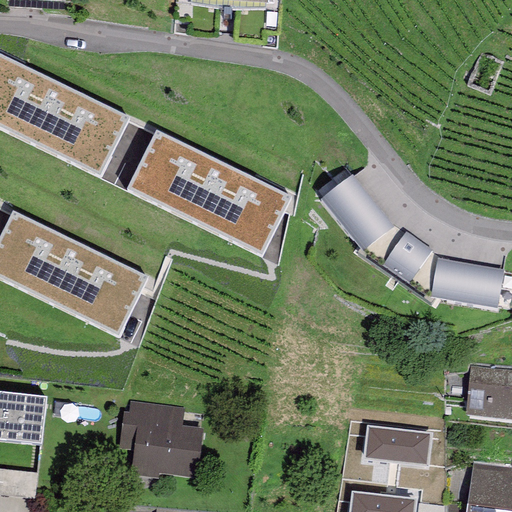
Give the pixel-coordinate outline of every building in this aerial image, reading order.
[(186,0),(187,2),(266,8),(266,0),(186,0)] [(129,117),(0,53),(0,128),(99,177),(129,117)] [(292,196),(157,129),(127,190),(262,256),(292,196)] [(394,226),(351,175),(321,200),(363,251),(394,226)] [(147,277),(13,211),(0,236),(0,279),(117,337),(147,277)] [(406,232),(382,265),(408,284),(432,251),(406,232)] [(503,269),(438,258),(431,298),(496,309),(503,269)] [(511,420),(511,369),(469,365),(464,416),(511,420)] [(0,391),(0,439),(42,444),(47,397),(0,391)] [(184,408),(130,402),(129,413),(123,412),(118,450),(133,451),(130,476),(158,479),(159,474),(197,479),(203,429),(181,426),(184,408)] [(429,467),(432,433),(367,426),(363,460),(429,467)] [(473,462),(466,511),(511,511),(511,472),(511,468),(473,462)] [(38,474),(0,469),(0,495),(35,500),(38,474)] [(414,511),(416,499),(353,492),(350,511),(414,511)]
